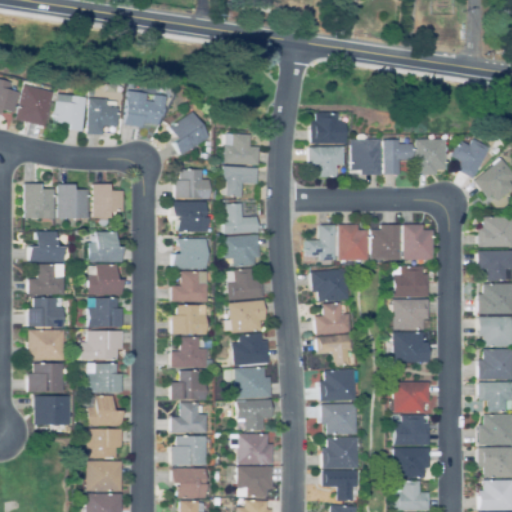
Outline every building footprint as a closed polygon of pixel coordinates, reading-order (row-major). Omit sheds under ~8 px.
[(264,0),(263,12),(236,8),(237,0),(264,0)] [(0,80),(7,82),(6,89),(17,92),(12,113),(0,110),(0,80)] [(50,92),(41,127),(12,119),(20,84),(50,92)] [(120,125),(125,90),(144,93),(143,101),(151,102),(152,94),(163,96),(161,117),(156,116),(155,125),(140,123),(139,128),(120,125)] [(83,98),(78,132),(64,130),(64,124),(49,122),(52,102),(53,102),(55,94),(83,98)] [(83,134),(86,98),(104,99),(104,101),(115,102),(114,108),(116,108),(114,127),(100,126),(99,135),(83,134)] [(206,137),(177,156),(169,143),(173,140),(165,127),(190,112),(194,118),(202,113),(206,119),(198,124),(206,137)] [(342,144),(306,143),(307,121),(312,121),(312,113),(334,113),(334,121),(342,121),(342,144)] [(253,165),(218,163),(219,146),(218,146),(219,134),(221,135),(221,133),(246,135),(245,146),(254,147),(253,165)] [(377,139),(377,175),(357,175),(357,170),(347,170),(347,139),(377,139)] [(380,175),(379,140),(395,139),(395,144),(409,144),(409,160),(395,160),(396,175),(380,175)] [(412,175),(412,140),(442,139),(442,169),(432,170),(432,175),(412,175)] [(486,148),(469,179),(453,169),(457,161),(447,156),(456,140),(466,145),(470,139),(486,148)] [(304,147),(339,146),(340,165),(332,165),(332,177),(314,177),(314,165),(304,166),(304,147)] [(470,180),(498,158),(511,176),(506,181),(511,187),(493,201),(488,195),(484,198),(470,180)] [(218,166),(253,168),(252,184),(237,183),(237,197),(221,196),(221,195),(216,195),(217,183),(222,183),(222,182),(217,182),(218,166)] [(205,199),(171,199),(171,180),(176,180),(176,169),(198,169),(198,179),(206,179),(205,199)] [(20,218),(20,183),(35,183),(35,188),(50,189),(50,218),(20,218)] [(53,218),(54,184),(69,184),(69,189),(84,190),(83,218),(53,218)] [(89,218),(89,184),(104,184),(104,190),(119,190),(119,212),(104,211),(104,218),(89,218)] [(168,201),(202,202),(202,217),(204,217),(204,232),(174,232),(174,217),(168,217),(168,201)] [(254,232),(219,234),(218,219),(216,220),(214,205),(237,203),(238,217),(252,216),(254,232)] [(509,247),(474,247),(473,227),(479,227),(479,217),(509,217),(509,218),(511,218),(511,230),(509,230),(509,247)] [(429,260),(399,260),(399,224),(419,224),(419,230),(429,230),(429,260)] [(331,225),(331,261),(303,261),(303,255),(301,255),(301,240),(315,240),(315,225),(331,225)] [(334,260),(334,225),(353,225),(353,230),(364,230),(364,260),(362,260),(362,264),(351,264),(351,260),(334,260)] [(396,225),(396,260),(366,260),(366,230),(377,230),(377,225),(396,225)] [(59,262),(25,261),(25,246),(31,246),(31,232),(52,232),(52,246),(59,246),(59,262)] [(117,262),(83,262),(83,242),(92,242),(92,232),(112,232),(112,247),(117,247),(117,262)] [(218,237),(253,235),(255,257),(250,258),(250,265),(228,267),(228,266),(220,267),(218,237)] [(202,269),(168,269),(168,254),(173,254),(173,239),(202,239),(202,269)] [(473,251),(509,251),(509,269),(508,269),(508,280),(501,280),(501,281),(483,281),(483,269),(474,269),(473,251)] [(59,295),(24,295),(24,279),(33,279),(33,264),(52,264),(52,276),(59,276),(59,295)] [(117,295),(83,295),(83,275),(84,275),(84,266),(91,266),(91,265),(112,265),(112,280),(117,280),(117,295)] [(424,297),(389,297),(389,267),(396,267),(396,266),(419,266),(419,274),(424,274),(424,297)] [(259,298),(224,301),(223,293),(221,293),(220,286),(222,285),(221,272),(229,271),(229,270),(247,268),(248,280),(257,279),(259,298)] [(345,299),(314,302),(314,291),(308,292),(307,272),(342,269),(345,299)] [(203,302),(167,302),(167,285),(176,285),(176,271),(203,271),(203,302)] [(509,314),(474,314),(474,294),(479,294),(479,284),(509,284),(509,314)] [(58,328),(48,327),(24,327),(24,308),(29,308),(29,298),(51,298),(51,307),(58,307),(58,328)] [(118,327),(96,327),(96,328),(83,328),(83,298),(113,298),(113,308),(118,308),(118,327)] [(389,299),(424,299),(424,319),(419,319),(419,330),(389,330),(389,299)] [(224,303),(259,300),(261,320),(256,320),(256,330),(226,333),(224,303)] [(336,303),(338,315),(345,314),(347,332),(312,335),(310,317),(320,316),(319,304),(336,303)] [(201,334),(167,334),(167,315),(172,315),(173,305),(195,305),(195,306),(202,306),(201,334)] [(474,316),(509,316),(509,347),(479,347),(479,336),(474,336),(474,316)] [(24,330),(59,330),(59,360),(23,360),(24,330)] [(118,331),(118,350),(112,350),(112,360),(76,360),(76,343),(83,343),(83,331),(118,331)] [(425,362),(389,363),(389,345),(385,345),(385,333),(389,333),(389,332),(419,332),(419,342),(424,342),(425,362)] [(265,363),(229,366),(227,343),(235,343),(235,335),(257,333),(258,341),(263,340),(265,363)] [(312,338),(347,334),(349,350),(344,350),(344,352),(353,351),(354,363),(345,363),(345,365),(330,366),(328,352),(314,353),(312,338)] [(203,367),(167,367),(167,351),(176,351),(176,337),(195,337),(195,349),(203,349),(203,367)] [(510,379),(474,380),(474,359),(479,359),(479,349),(509,349),(510,379)] [(59,363),(58,392),(23,392),(24,373),(29,373),(29,363),(59,363)] [(117,392),(92,392),(92,393),(83,393),(83,363),(112,363),(112,374),(118,374),(117,392)] [(267,397),(231,398),(231,381),(221,382),(221,370),(230,370),(230,368),(260,367),(260,377),(266,377),(267,397)] [(352,400),(316,401),(315,381),(321,381),(320,371),(350,369),(350,371),(354,371),(355,383),(351,383),(352,400)] [(202,400),(192,400),(167,399),(167,382),(176,382),(176,370),(195,371),(194,381),(202,382),(202,400)] [(389,382),(425,382),(425,402),(419,402),(419,413),(389,413),(389,382)] [(474,382),(510,382),(510,400),(502,400),(502,412),(483,412),(483,401),(474,401),(474,382)] [(117,426),(83,425),(83,407),(84,407),(85,397),(91,397),(91,395),(109,396),(109,411),(117,411),(117,426)] [(30,396),(65,396),(65,425),(35,425),(35,410),(30,410),(30,396)] [(232,401),(267,399),(267,418),(258,418),(259,430),(241,430),(240,430),(234,430),(233,419),(232,419),(232,401)] [(202,433),(167,433),(167,416),(176,417),(176,402),(195,402),(195,414),(203,414),(202,433)] [(317,404),(352,403),(353,434),(323,435),(322,424),(317,424),(317,404)] [(510,445),(474,445),(474,425),(479,425),(479,415),(510,414),(510,445)] [(425,445),(390,445),(390,423),(398,423),(397,415),(420,415),(420,423),(425,423),(425,445)] [(82,429),(117,429),(117,448),(112,448),(112,458),(82,458),(82,429)] [(268,464),(232,464),(233,434),(263,434),(263,444),(268,444),(268,464)] [(202,465),(167,465),(167,446),(172,446),(172,436),(202,436),(202,465)] [(354,468),(318,468),(318,448),(323,448),(323,437),(353,437),(354,468)] [(474,447),(510,447),(510,478),(479,478),(479,468),(474,468),(474,447)] [(390,448),(425,448),(425,467),(420,467),(420,478),(390,478),(390,448)] [(117,492),(82,491),(82,461),(118,461),(117,492)] [(233,466),(268,466),(268,489),(263,489),(263,497),(232,496),(233,466)] [(167,468),(201,468),(201,484),(202,484),(202,498),(172,498),(172,483),(167,483),(167,468)] [(318,471),(354,471),(354,486),(349,486),(349,501),(333,501),(333,487),(318,486),(318,471)] [(510,510),(475,511),(475,490),(479,490),(479,480),(510,480),(510,510)] [(425,510),(390,511),(390,492),(391,492),(391,482),(398,482),(398,481),(416,481),(416,492),(425,492),(425,510)] [(117,511),(81,511),(82,493),(117,494),(117,511)] [(267,511),(232,511),(233,499),(263,501),(262,509),(268,509),(267,511)] [(175,511),(175,500),(194,500),(194,502),(199,502),(199,511),(175,511)]
